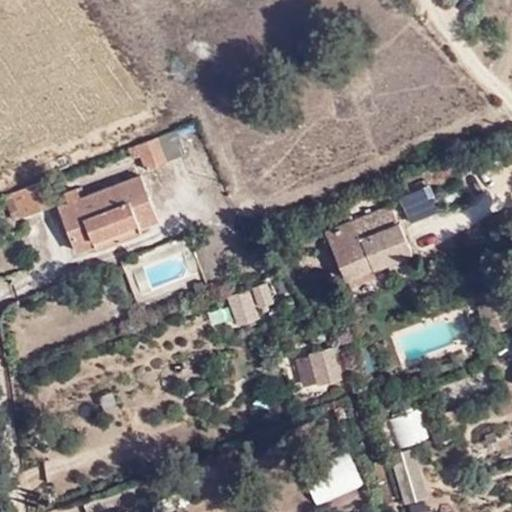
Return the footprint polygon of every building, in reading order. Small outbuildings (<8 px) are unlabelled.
[(187,152),(180,127),(139,143),(149,166),(187,152)] [(158,219),(141,174),(82,197),(78,188),(67,194),(69,202),(62,204),(80,247),(98,242),(101,248),(144,233),(143,223),(158,219)] [(50,176),(16,189),(24,213),(52,202),(47,190),(53,187),(50,176)] [(349,281),(377,267),(412,250),(393,208),(328,237),(349,281)] [(383,279),(377,267),(349,281),(358,293),(383,279)] [(494,302),(479,308),(490,334),(504,329),(494,302)] [(336,342),(321,346),(328,373),(343,367),(336,342)]
